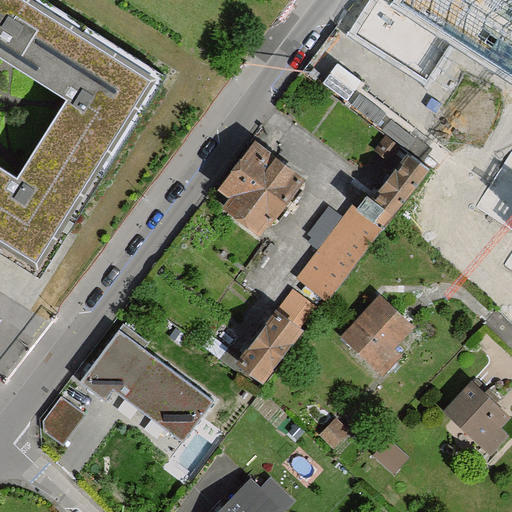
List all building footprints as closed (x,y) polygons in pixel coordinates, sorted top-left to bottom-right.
[(25,0),(0,0),(0,56),(50,88),(83,35),(25,0)] [(153,79),(83,35),(50,88),(68,99),(44,138),(96,171),(153,79)] [(400,146),(389,137),(384,144),(395,152),(400,146)] [(96,171),(44,138),(19,177),(1,166),(0,168),(0,238),(38,262),(96,171)] [(236,193),(234,195),(237,197),(230,206),(260,229),(267,220),(270,222),(302,181),(266,153),(264,156),(256,149),(227,186),(236,193)] [(358,208),(365,214),(384,228),(396,214),(431,168),(413,155),(377,202),(368,195),(358,208)] [(341,225),(303,276),(331,298),(384,228),(365,214),(351,233),(341,225)] [(279,315),(299,330),(317,306),(294,289),(276,313),(279,315)] [(362,318),(344,338),(377,367),(414,327),(387,301),(367,322),(362,318)] [(299,330),(279,315),(243,362),(263,377),(299,330)] [(98,359),(118,374),(140,344),(120,329),(98,359)] [(216,401),(159,357),(135,390),(176,419),(169,430),(188,442),(216,401)] [(98,359),(71,395),(91,410),(118,374),(98,359)] [(510,417),(474,383),(447,412),(483,446),(510,417)] [(44,422),(65,439),(88,411),(67,394),(44,422)] [(408,456),(389,438),(374,454),(394,472),(408,456)] [(252,480),(219,511),(276,511),(280,508),(252,480)]
